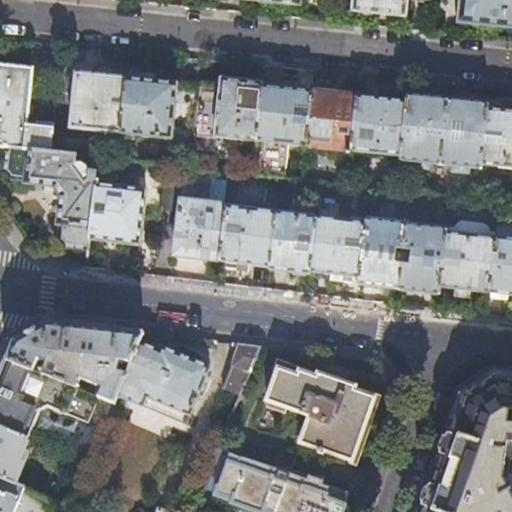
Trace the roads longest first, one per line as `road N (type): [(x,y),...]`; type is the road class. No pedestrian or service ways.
road 1 (residential): [(511,64),(0,13)]
road 2 (residential): [(0,288),(447,340)]
road 3 (residential): [(447,340),(387,511)]
